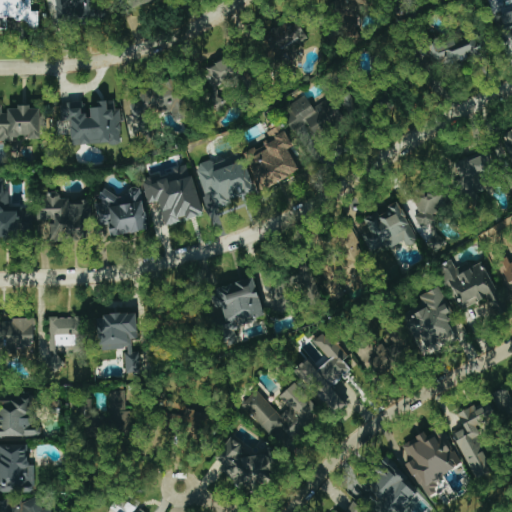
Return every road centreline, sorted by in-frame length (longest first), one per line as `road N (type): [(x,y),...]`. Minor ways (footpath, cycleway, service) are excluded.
road 1 (residential): [(511,91),(470,108),(324,200),(222,247),(97,275),(0,279)]
road 2 (residential): [(292,511),(345,450),(396,411),(511,348)]
road 3 (residential): [(244,0),(163,44),(113,58),(0,67)]
